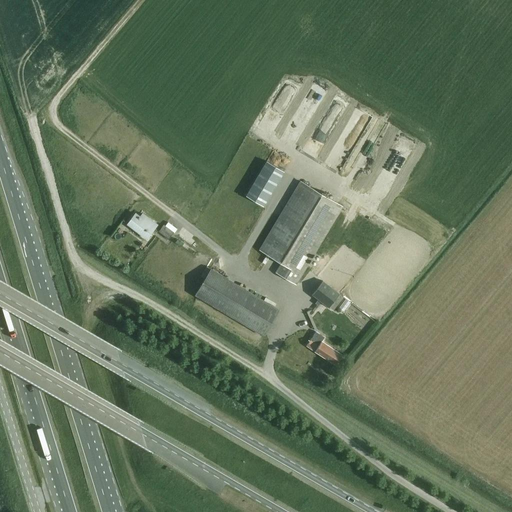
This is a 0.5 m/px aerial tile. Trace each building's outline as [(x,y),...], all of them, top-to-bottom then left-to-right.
[(339,121),(351,94),(344,90),(331,118),(339,121)] [(307,126),(316,115),(311,111),(302,122),(307,126)] [(366,127),(370,119),(366,116),(361,124),(366,127)] [(306,136),(312,137),(315,125),(309,124),(306,136)] [(262,205),(290,161),(273,151),(246,196),(262,205)] [(390,184),(395,172),(388,169),(382,181),(390,184)] [(343,207),(337,203),(299,181),(259,250),(278,261),(272,271),(296,285),(343,207)] [(147,239),(157,225),(142,214),(140,217),(135,214),(127,225),(147,239)] [(174,232),(163,225),(158,232),(168,239),(174,232)] [(264,336),(279,310),(210,269),(195,294),(255,330),(249,340),(258,346),(264,336)] [(343,297),(339,294),(323,281),(312,294),(318,299),(315,303),(318,305),(321,301),(333,310),(343,297)] [(336,308),(349,318),(357,307),(344,298),(336,308)] [(317,333),(326,336),(330,327),(321,323),(317,333)] [(341,355),(321,342),(324,337),(315,331),(305,346),(334,364),(341,355)]
